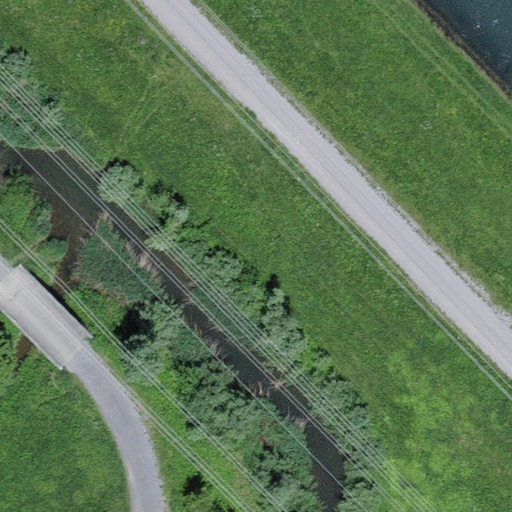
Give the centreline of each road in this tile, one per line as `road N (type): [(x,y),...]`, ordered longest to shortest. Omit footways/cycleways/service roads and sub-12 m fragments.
road 1 (track): [(169,0),(511,349)]
road 2 (track): [(146,511),(140,463),(98,375),(0,277)]
